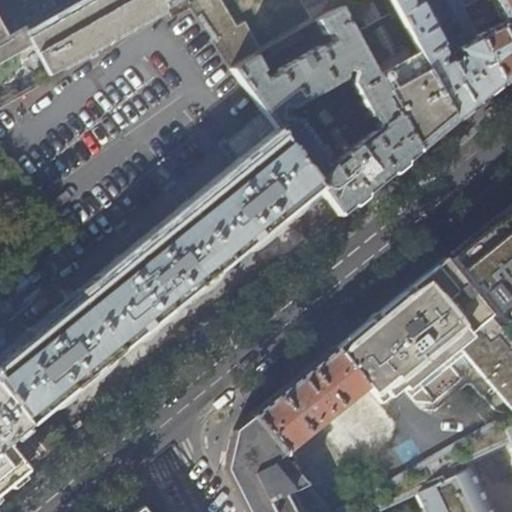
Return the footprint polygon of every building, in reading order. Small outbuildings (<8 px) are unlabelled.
[(39,85),(179,4),(224,72),(247,59),(307,25),(329,12),(349,0),(74,0),(13,35),(18,45),(39,85)] [(375,0),(385,16),(448,124),(466,109),(492,87),(469,43),(443,56),(439,68),(435,70),(434,67),(436,56),(433,51),(436,49),(411,5),(404,8),(399,0),(375,0)] [(446,0),(447,1),(453,13),(464,7),(478,0),(446,0)] [(511,0),(482,0),(496,27),(468,42),(469,43),(492,87),(511,71),(511,0)] [(464,33),(453,13),(447,1),(438,5),(456,39),(458,38),(459,42),(467,38),(464,33)] [(474,27),(464,7),(453,13),(464,33),(474,27)] [(256,75),(247,59),(224,72),(223,73),(272,140),(310,191),(321,206),(331,219),(375,183),(386,174),(409,156),(344,40),(329,12),(307,25),(315,40),(321,37),(326,47),(312,54),(310,51),(270,75),(272,78),(258,86),(253,77),(256,75)] [(344,40),(409,156),(426,141),(448,124),(385,16),(344,40)] [(0,107),(39,85),(18,45),(6,53),(0,43),(0,107)] [(298,200),(310,191),(272,140),(105,277),(0,363),(0,406),(19,429),(169,306),(298,200)] [(511,202),(445,257),(491,313),(511,295),(511,202)] [(491,313),(445,257),(372,316),(368,320),(340,342),(321,358),(288,385),(250,416),(282,456),(316,429),(318,431),(322,427),(320,425),(355,396),(366,387),(380,403),(401,386),(410,397),(463,355),(511,413),(511,412),(511,339),(510,337),(500,325),(491,313)] [(0,489),(19,475),(0,451),(0,444),(19,429),(0,406),(0,489)] [(511,412),(511,413),(337,511),(378,511),(414,495),(422,511),(493,511),(484,503),(489,498),(477,487),(480,482),(469,472),(468,469),(453,476),(451,469),(505,442),(511,456),(511,412)] [(282,456),(250,416),(236,427),(233,430),(224,471),(228,480),(244,511),(299,511),(288,489),(304,482),(282,456)]
